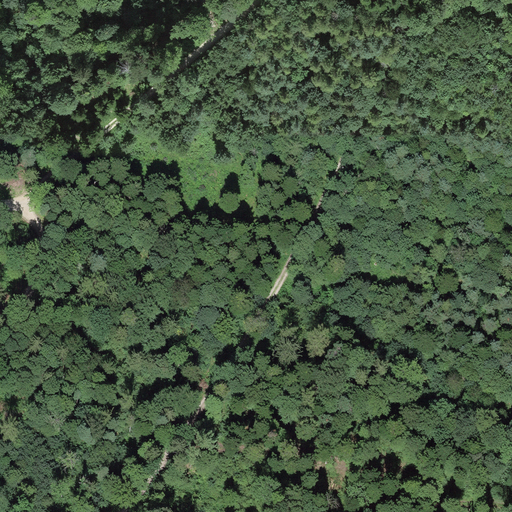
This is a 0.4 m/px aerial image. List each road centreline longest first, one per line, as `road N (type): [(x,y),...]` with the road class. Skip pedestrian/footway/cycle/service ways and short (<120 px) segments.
road 1 (track): [(415,0),(319,213),(129,511)]
road 2 (track): [(102,130),(262,0)]
road 3 (track): [(0,335),(51,249),(29,197)]
